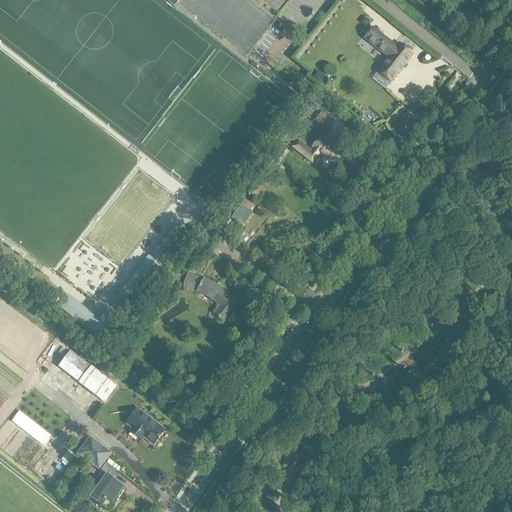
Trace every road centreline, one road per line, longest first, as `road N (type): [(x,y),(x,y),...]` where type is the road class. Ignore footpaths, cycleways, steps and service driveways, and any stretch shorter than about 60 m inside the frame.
road 1 (tertiary): [(179,511),(482,82)]
road 2 (unclassified): [(482,82),(377,0)]
